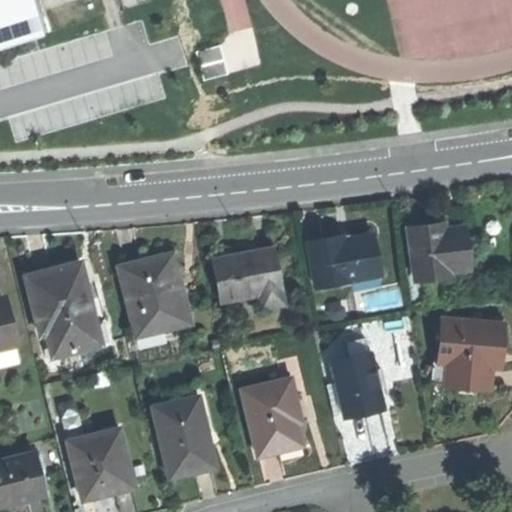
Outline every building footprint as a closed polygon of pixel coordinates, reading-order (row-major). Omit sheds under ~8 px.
[(0,0),(0,51),(51,36),(39,0),(0,0)] [(222,43),(198,49),(205,78),(230,72),(222,43)] [(409,227),(415,281),(449,276),(449,270),(469,268),(464,229),(443,232),(430,233),(429,225),(409,227)] [(308,243),(317,287),(380,273),(372,235),(354,238),(344,241),(343,235),(308,243)] [(214,259),(222,302),(260,295),(262,309),(283,306),(272,249),(241,254),(214,259)] [(160,329),(191,322),(175,254),(144,261),(121,267),(137,335),(160,329)] [(26,275),(41,335),(47,333),(53,355),(102,343),(91,300),(82,261),(51,269),(26,275)] [(353,294),(359,320),(406,310),(401,284),(353,294)] [(0,366),(20,361),(4,298),(0,299),(0,366)] [(101,298),(91,300),(102,343),(111,341),(101,298)] [(502,325),(441,321),(439,362),(447,362),(446,387),(489,390),(490,366),(494,367),(495,353),(496,341),(501,342),(502,325)] [(163,340),(160,329),(137,335),(140,346),(163,340)] [(370,354),(331,362),(343,417),(362,413),(381,408),(370,354)] [(291,380),(242,391),(257,455),(280,450),(300,445),(295,422),(300,421),(291,380)] [(200,397),(156,407),(172,477),(194,472),(216,467),(200,397)] [(120,428),(69,441),(84,500),(109,493),(135,487),(120,428)] [(0,506),(45,495),(35,454),(0,462),(0,506)]
